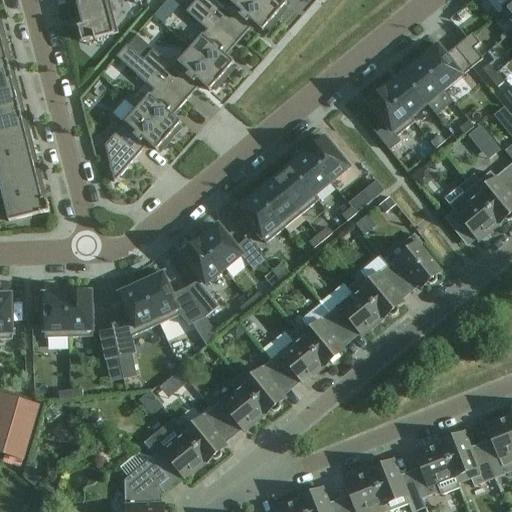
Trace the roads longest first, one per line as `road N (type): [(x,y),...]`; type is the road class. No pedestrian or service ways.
road 1 (residential): [(96,253),(138,241),(430,0)]
road 2 (residential): [(217,497),(511,252)]
road 3 (residential): [(28,0),(96,253)]
road 4 (residential): [(511,386),(290,471)]
